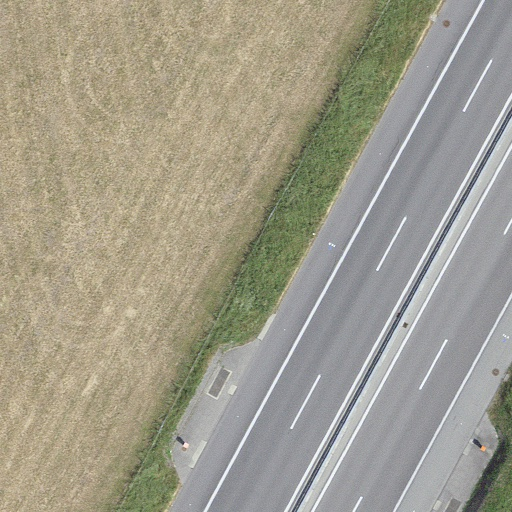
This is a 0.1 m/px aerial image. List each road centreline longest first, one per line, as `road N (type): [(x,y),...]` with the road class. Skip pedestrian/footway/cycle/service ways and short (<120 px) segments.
road 1 (motorway): [(511,22),(245,511)]
road 2 (motorway): [(355,511),(511,224)]
